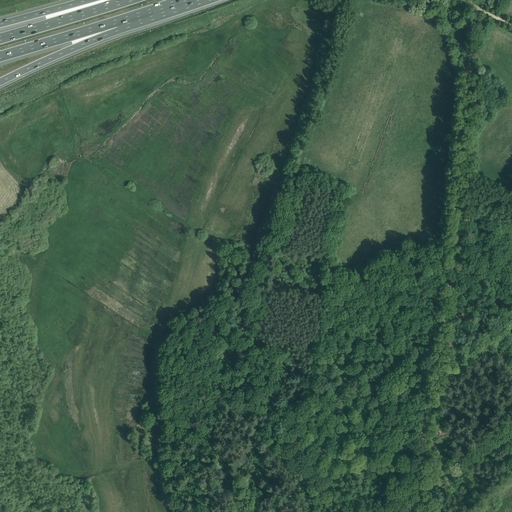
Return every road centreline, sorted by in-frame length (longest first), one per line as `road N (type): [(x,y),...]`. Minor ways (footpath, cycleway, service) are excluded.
road 1 (motorway): [(0,82),(117,22)]
road 2 (motorway): [(119,0),(0,38)]
road 3 (motorway): [(0,55),(117,22)]
